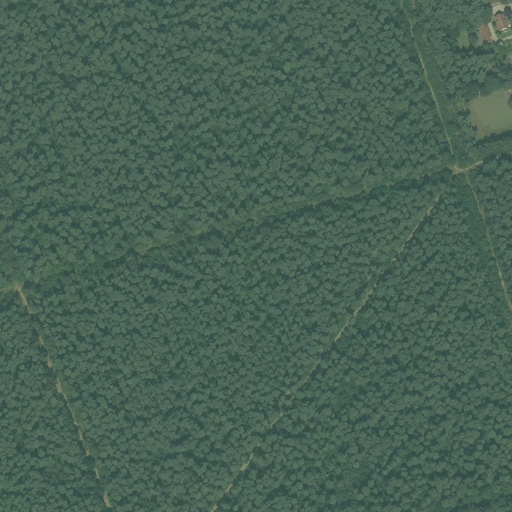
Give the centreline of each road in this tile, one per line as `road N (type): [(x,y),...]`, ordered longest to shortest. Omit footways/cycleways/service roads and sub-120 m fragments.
road 1 (track): [(0,287),(456,162)]
road 2 (track): [(217,511),(456,162)]
road 3 (track): [(0,237),(116,511)]
road 4 (track): [(511,335),(456,162)]
road 5 (track): [(456,162),(401,0)]
